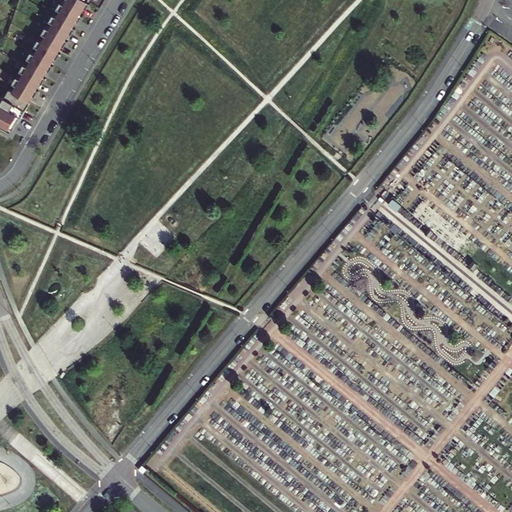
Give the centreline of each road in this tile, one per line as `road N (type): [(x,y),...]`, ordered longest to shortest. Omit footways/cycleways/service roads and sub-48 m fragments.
road 1 (residential): [(120,479),(415,118),(488,0)]
road 2 (residential): [(118,0),(16,173),(0,185)]
road 3 (residential): [(120,479),(53,404),(0,309)]
road 4 (residential): [(0,335),(45,421),(120,479)]
